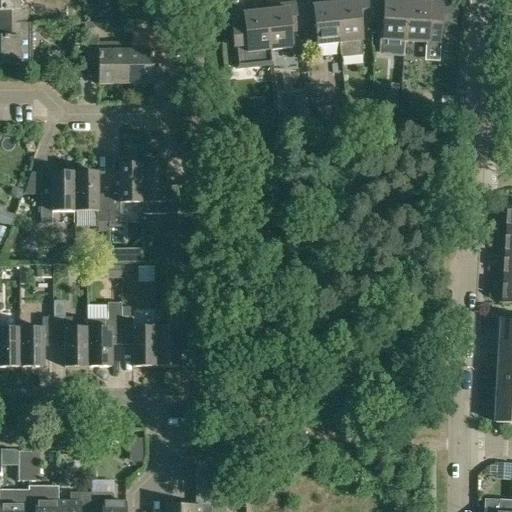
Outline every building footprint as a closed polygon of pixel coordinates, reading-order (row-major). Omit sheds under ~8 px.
[(0,0),(0,24),(28,24),(28,11),(18,11),(18,0),(0,0)] [(355,0),(355,1),(334,3),(338,43),(339,43),(340,56),(341,58),(362,56),(358,24),(370,23),(369,0),(355,0)] [(383,0),(369,0),(370,23),(382,24),(381,40),(403,42),(406,1),(384,0),(383,0)] [(427,0),(427,3),(406,1),(403,42),(426,43),(425,49),(438,50),(439,27),(440,0),(427,0)] [(311,1),(298,3),(301,30),(314,29),(316,45),(338,43),(334,3),(312,6),(311,1)] [(285,9),(263,11),(268,50),(270,50),(290,48),(289,31),(301,30),(298,3),(285,4),(285,9)] [(268,50),(263,11),(242,13),(242,8),(229,9),(235,70),(272,66),(270,50),(268,50)] [(82,21),(82,24),(82,34),(92,33),(91,21),(82,21)] [(0,63),(28,64),(28,24),(0,24),(0,63)] [(123,85),(149,85),(150,66),(164,66),(165,34),(150,34),(150,44),(123,43),(123,85)] [(96,84),(123,85),(123,43),(99,43),(99,36),(84,37),(84,66),(96,66),(96,84)] [(53,54),(55,81),(80,79),(78,52),(53,54)] [(350,70),(370,71),(370,60),(351,59),(350,70)] [(294,105),(296,119),(308,118),(306,104),(294,105)] [(242,130),(244,125),(243,120),(238,118),(233,119),(231,124),(232,129),(237,132),(242,130)] [(107,195),(106,195),(106,215),(106,223),(108,222),(119,222),(119,203),(140,203),(141,164),(136,164),(136,160),(123,160),(123,164),(117,164),(117,187),(107,187),(107,195)] [(141,164),(140,203),(141,214),(176,215),(176,186),(164,187),(164,164),(141,164)] [(51,212),(72,212),(72,173),(49,173),(49,195),(40,195),(40,223),(51,223),(51,212)] [(106,215),(106,195),(92,195),(92,173),(72,173),(72,212),(96,212),(97,233),(109,233),(108,222),(106,223),(106,215)] [(14,199),(19,200),(22,192),(11,188),(9,193),(14,199)] [(204,200),(196,193),(188,201),(196,208),(204,200)] [(0,211),(0,226),(9,230),(14,217),(0,211)] [(0,226),(0,246),(3,247),(9,230),(0,226)] [(142,264),(141,249),(129,249),(129,264),(142,264)] [(35,267),(35,279),(50,279),(50,266),(35,267)] [(88,266),(88,279),(120,279),(120,266),(88,266)] [(503,305),(511,305),(511,280),(505,280),(503,305)] [(108,346),(119,346),(119,318),(121,318),(121,304),(107,304),(107,319),(86,320),(87,328),(85,328),(85,368),(108,368),(108,346)] [(62,368),(85,368),(85,328),(75,329),(75,317),(64,317),(50,318),(50,346),(61,346),(62,368)] [(167,327),(153,328),(153,368),(177,367),(176,345),(189,345),(189,317),(167,317),(167,327)] [(40,346),(50,346),(50,318),(41,318),(42,329),(16,329),(17,368),(40,368),(40,346)] [(119,318),(119,346),(130,345),(130,368),(153,368),(153,328),(132,328),(132,318),(121,318),(119,318)] [(500,347),(511,347),(511,321),(502,321),(500,347)] [(0,367),(17,368),(16,329),(7,329),(6,322),(0,322),(0,367)] [(499,373),(511,373),(511,347),(500,347),(499,373)] [(497,399),(511,399),(511,373),(499,373),(497,399)] [(496,424),(511,425),(511,399),(497,399),(496,424)] [(129,457),(140,457),(140,440),(129,440),(129,457)] [(17,482),(28,482),(28,452),(17,452),(17,482)] [(28,482),(40,482),(40,452),(28,452),(28,482)] [(195,462),(195,473),(225,473),(225,462),(195,462)] [(511,480),(511,467),(511,465),(497,465),(496,479),(511,480)] [(195,473),(195,484),(225,484),(225,473),(195,473)] [(195,484),(195,495),(225,496),(225,495),(225,484),(195,484)] [(56,511),(57,501),(58,501),(58,486),(28,486),(28,490),(27,511),(56,511)] [(27,511),(28,490),(0,490),(0,511),(27,511)] [(69,501),(58,501),(57,501),(56,511),(90,511),(90,493),(84,493),(69,493),(69,501)] [(90,493),(90,511),(124,511),(125,501),(113,501),(113,494),(90,493)] [(164,505),(164,511),(211,511),(211,507),(236,507),(235,495),(225,495),(225,496),(195,495),(195,506),(164,505)] [(511,511),(511,503),(511,511),(500,511),(500,510),(485,509),(484,511),(511,511)]
